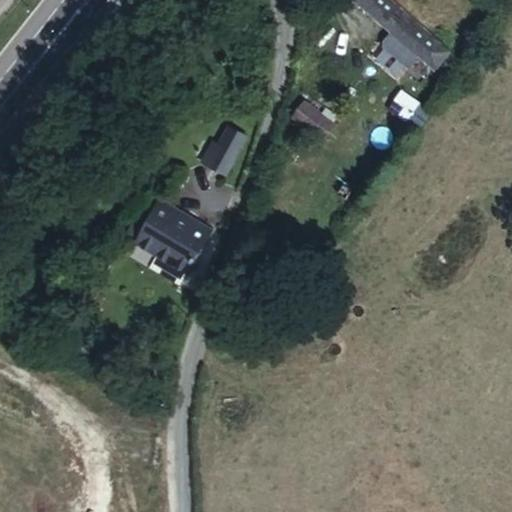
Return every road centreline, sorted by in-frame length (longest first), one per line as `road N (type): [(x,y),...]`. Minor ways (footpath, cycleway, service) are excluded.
road 1 (unclassified): [(183,511),(187,387),(268,103),(284,0)]
road 2 (track): [(100,511),(99,457),(81,416),(0,364)]
road 3 (secondary): [(0,104),(86,0)]
